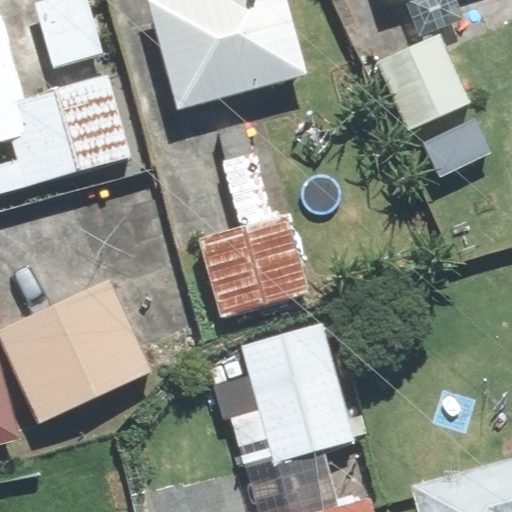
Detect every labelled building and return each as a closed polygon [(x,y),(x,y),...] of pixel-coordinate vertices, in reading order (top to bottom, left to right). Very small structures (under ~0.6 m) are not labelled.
[(88,0),(48,0),(36,3),(55,67),(104,53),(88,0)] [(150,0),(178,108),(307,74),(288,0),(150,0)] [(442,35),(380,62),(409,130),(472,103),(442,35)] [(0,193),(133,156),(110,75),(19,101),(30,138),(14,142),(19,159),(0,164),(0,193)] [(200,239),(224,319),(312,292),(288,213),(200,239)] [(0,332),(0,338),(41,424),(152,371),(109,281),(0,332)] [(0,444),(22,438),(0,359),(0,325),(4,325),(0,310),(0,444)] [(355,441),(323,324),(242,346),(250,376),(214,386),(235,465),(245,462),(246,469),(355,441)] [(511,511),(511,459),(413,486),(419,511),(511,511)] [(372,511),(369,500),(324,511),(372,511)]
